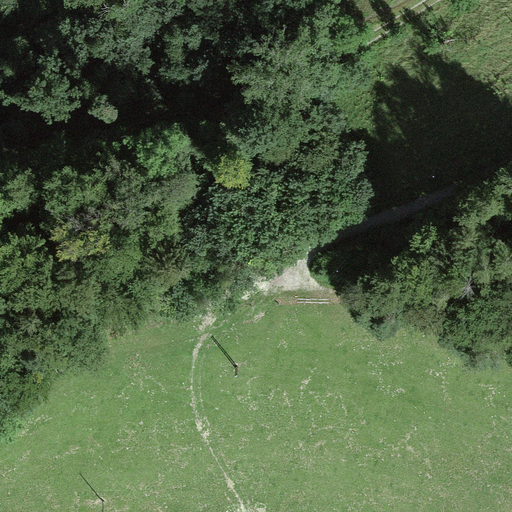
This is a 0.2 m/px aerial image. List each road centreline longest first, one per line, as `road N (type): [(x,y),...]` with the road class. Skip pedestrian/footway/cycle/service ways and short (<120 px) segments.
road 1 (track): [(416,0),(228,90),(69,134),(0,140)]
road 2 (track): [(299,278),(311,255),(339,236),(511,142)]
